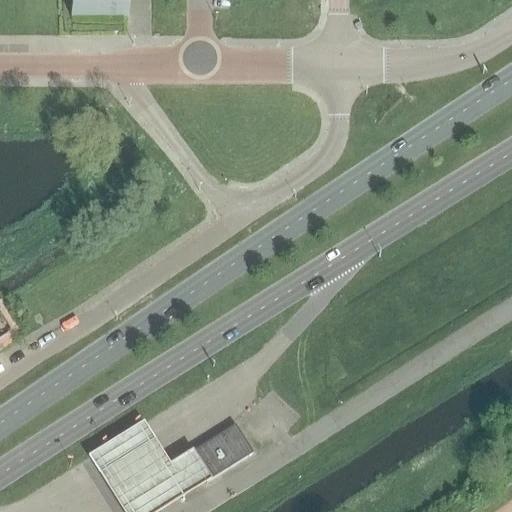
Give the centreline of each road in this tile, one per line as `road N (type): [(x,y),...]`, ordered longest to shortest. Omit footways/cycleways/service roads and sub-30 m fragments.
road 1 (primary): [(511,81),(0,425)]
road 2 (residential): [(0,380),(321,162),(337,133),(339,64)]
road 3 (primary): [(0,475),(356,249)]
road 4 (unclassified): [(191,511),(511,308)]
road 5 (tertiary): [(0,65),(198,64)]
road 6 (primary): [(356,249),(511,154)]
road 7 (tertiary): [(339,64),(433,63),(511,30)]
road 8 (tertiary): [(198,64),(339,64)]
